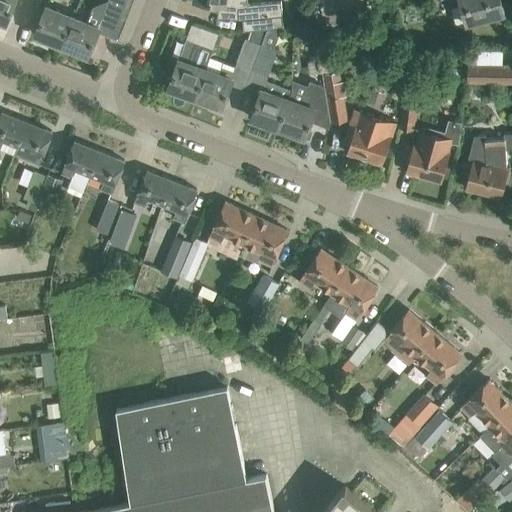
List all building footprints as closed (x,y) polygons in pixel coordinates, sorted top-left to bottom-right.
[(0,0),(0,19),(7,23),(15,0),(0,0)] [(108,0),(104,11),(106,12),(121,18),(127,0),(108,0)] [(204,0),(238,5),(239,19),(248,18),(282,14),(281,2),(248,4),(246,0),(204,0)] [(461,0),(467,21),(504,11),(501,0),(461,0)] [(74,15),(47,4),(43,16),(35,34),(62,45),(74,15)] [(98,31),(104,15),(91,10),(87,20),(74,15),(62,45),(88,55),(91,48),(98,31)] [(282,15),(282,14),(248,18),(248,28),(268,27),(268,28),(279,27),(279,16),(282,15)] [(188,39),(213,48),(219,33),(194,23),(188,39)] [(251,30),(248,38),(245,37),(237,62),(253,68),(262,43),(266,28),(268,28),(268,27),(248,28),(249,30),(251,30)] [(253,68),(269,74),(277,49),(262,43),(253,68)] [(478,63),(504,62),(504,50),(477,51),(478,63)] [(206,68),(198,65),(179,58),(168,87),(196,97),(206,68)] [(235,70),(208,61),(206,68),(196,97),(222,107),(235,70)] [(511,83),(511,64),(468,63),(467,82),(511,83)] [(347,80),(342,81),(339,69),(323,72),(332,122),(349,119),(345,96),(350,95),(347,80)] [(326,87),(311,82),(303,103),(289,98),(278,127),(305,136),(312,118),(330,124),(331,120),(326,87)] [(289,98),(262,88),(251,117),(278,127),(289,98)] [(402,126),(413,127),(416,104),(405,103),(402,126)] [(352,137),(348,152),(382,163),(396,121),(355,107),(346,135),(352,137)] [(0,146),(0,147),(15,153),(18,145),(26,124),(27,121),(2,111),(1,114),(0,115),(0,146)] [(461,121),(449,119),(445,135),(419,128),(406,171),(441,181),(452,144),(458,145),(461,121)] [(18,145),(15,153),(29,158),(40,162),(45,149),(52,131),(27,121),(26,124),(18,145)] [(484,134),(474,134),(468,159),(473,160),(466,188),(501,196),(509,166),(507,166),(506,149),(511,148),(511,132),(504,133),(505,137),(484,138),(484,134)] [(62,171),(73,176),(68,186),(83,191),(90,174),(100,150),(75,140),(62,171)] [(112,192),(125,160),(100,150),(90,174),(105,180),(102,187),(112,192)] [(39,195),(48,173),(36,169),(25,198),(31,200),(36,202),(39,195)] [(147,169),(145,174),(134,201),(160,211),(162,204),(172,179),(147,169)] [(63,179),(48,173),(39,195),(54,201),(63,179)] [(185,221),(197,189),(172,179),(162,204),(177,210),(174,216),(185,221)] [(106,235),(119,203),(108,199),(96,230),(106,235)] [(225,200),(217,218),(209,236),(207,243),(209,244),(208,245),(237,258),(238,254),(257,215),(225,200)] [(122,207),(118,219),(133,224),(137,213),(122,207)] [(20,209),(17,217),(29,222),(32,214),(20,209)] [(288,229),(257,215),(238,254),(257,263),(259,259),(272,265),(288,229)] [(176,235),(162,269),(177,275),(190,241),(176,235)] [(207,243),(195,237),(178,275),(192,281),(208,245),(209,244),(207,243)] [(321,247),(299,279),(311,287),(315,280),(332,292),(350,267),(321,247)] [(350,267),(332,292),(327,298),(323,305),(323,306),(329,310),(341,317),(345,310),(356,318),(378,286),(350,267)] [(264,310),(279,283),(263,274),(247,301),(264,310)] [(435,331),(408,309),(403,315),(395,324),(390,330),(383,339),(394,347),(410,361),(415,355),(435,331)] [(315,318),(306,331),(312,335),(321,322),(315,318)] [(341,341),(352,348),(363,331),(353,324),(342,339),(341,341)] [(415,355),(431,368),(426,374),(437,383),(461,353),(435,331),(415,355)] [(362,339),(348,358),(358,365),(369,350),(372,346),(362,339)] [(291,353),(283,365),(289,369),(305,345),(299,341),(291,353)] [(511,402),(489,378),(461,405),(471,416),(477,410),(491,424),(511,404),(511,402)] [(274,511),(266,471),(262,472),(243,477),(222,384),(111,406),(125,504),(95,508),(72,511),(66,511),(274,511)] [(47,420),(62,418),(59,388),(43,390),(47,420)] [(420,425),(437,406),(424,394),(407,412),(410,415),(403,423),(411,430),(418,423),(420,425)] [(509,455),(511,452),(511,404),(491,424),(479,436),(494,452),(501,446),(509,455)] [(441,410),(405,447),(417,458),(453,421),(441,410)] [(63,421),(37,425),(39,444),(66,440),(63,421)] [(494,490),(507,477),(496,466),(496,465),(482,478),(490,486),(494,490)] [(511,481),(501,488),(508,499),(511,497),(511,481)] [(378,511),(345,485),(322,511),(378,511)] [(460,496),(470,508),(480,499),(470,487),(460,496)] [(70,499),(59,501),(59,511),(66,511),(72,511),(70,499)]
